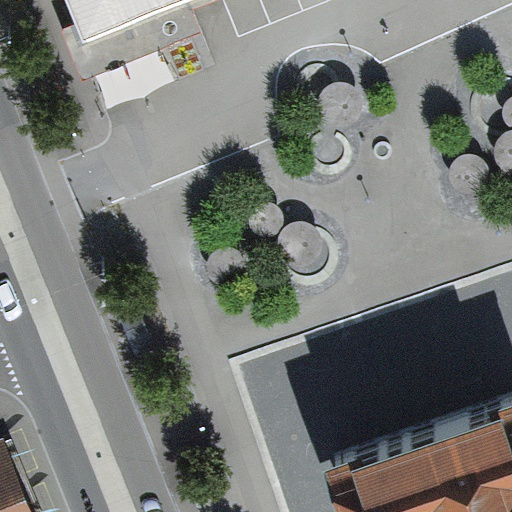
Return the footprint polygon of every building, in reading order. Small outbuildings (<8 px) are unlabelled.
[(72,0),(84,28),(154,0),(72,0)] [(330,112),(336,115),(342,117),(349,116),(355,113),(360,108),(363,101),(363,94),(361,87),(357,81),(351,77),(344,76),(337,76),(331,79),(327,83),(323,89),(322,95),(323,102),(326,108),(330,112)] [(509,123),(511,124),(511,88),(510,89),(506,94),(502,99),(501,106),(502,112),(505,118),(509,123)] [(505,161),(511,164),(511,163),(511,124),(506,127),(502,131),(498,137),(497,143),(498,150),(501,156),(505,161)] [(458,183),(464,186),(470,187),(476,187),(483,183),(488,178),(491,172),(491,165),(489,158),(485,152),(479,148),(472,146),(465,147),(459,150),(454,154),(451,160),(450,166),(451,172),(453,178),(458,183)] [(254,230),(260,233),(266,234),(273,233),(279,230),(284,225),(287,218),(287,211),(285,205),(281,199),(275,195),(269,193),(261,194),(256,196),(251,201),(248,206),(246,213),(247,219),(250,225),(254,230)] [(288,252),(293,255),(300,256),(306,255),(313,252),(317,247),(320,240),(321,233),(319,227),(315,221),(309,217),(302,215),(295,216),(289,218),(284,223),(281,228),(280,235),(280,241),(283,247),(288,252)] [(216,276),(221,279),(228,281),(234,280),(241,277),(245,271),(248,265),(249,258),(247,251),(243,245),(237,241),(230,240),(223,240),(217,243),(212,247),(209,253),(208,259),(209,266),(211,272),(216,276)] [(511,511),(511,370),(324,433),(350,511),(511,511)] [(0,511),(42,511),(4,421),(0,423),(0,511)]
